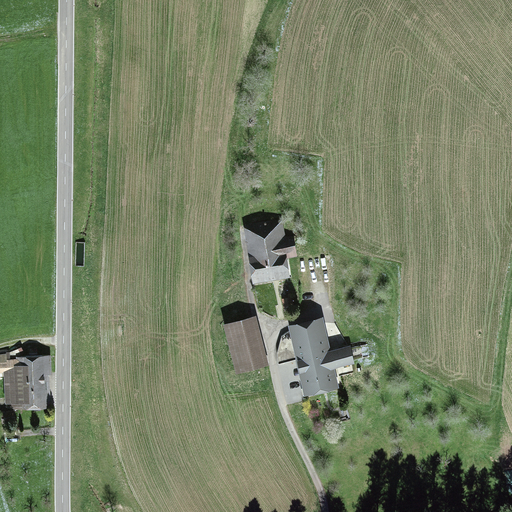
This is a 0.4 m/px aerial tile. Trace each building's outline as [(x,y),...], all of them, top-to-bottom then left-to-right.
[(250,230),(257,276),(284,272),(282,254),(296,252),(294,237),(280,239),(278,226),(250,230)] [(294,307),(292,296),(284,298),(287,309),(294,307)] [(248,318),(227,323),(238,368),(259,363),(248,318)] [(354,370),(347,341),(334,344),(328,319),(294,327),(288,332),(297,370),(304,369),(308,388),(341,380),(340,373),(354,370)] [(19,355),(19,358),(18,358),(18,357),(0,356),(0,366),(6,367),(6,404),(14,404),(14,399),(44,399),(44,373),(52,373),(52,355),(19,355)] [(18,429),(3,430),(4,441),(19,439),(18,429)]
